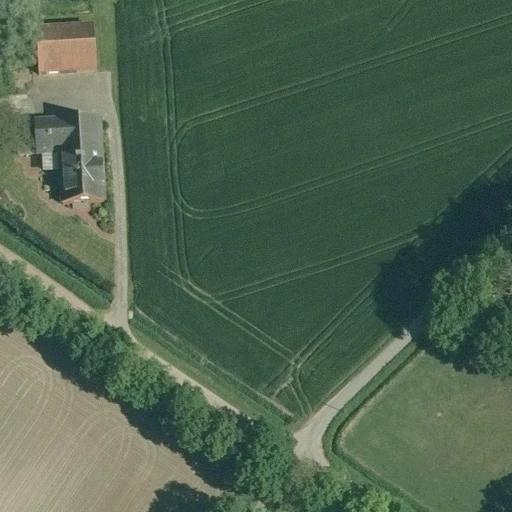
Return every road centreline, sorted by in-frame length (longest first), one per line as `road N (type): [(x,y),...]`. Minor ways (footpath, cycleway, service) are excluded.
road 1 (unclassified): [(511,240),(294,451),(382,511)]
road 2 (track): [(120,329),(0,250)]
